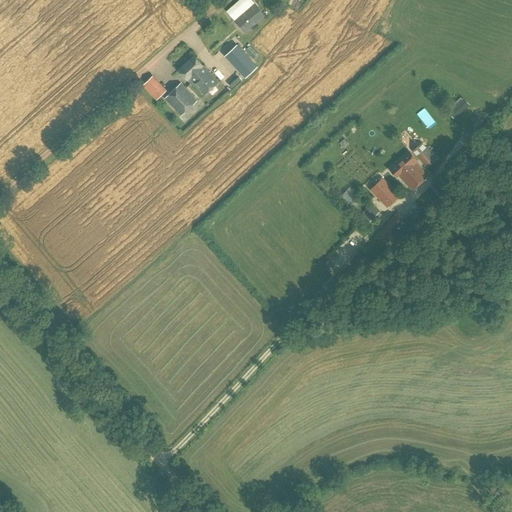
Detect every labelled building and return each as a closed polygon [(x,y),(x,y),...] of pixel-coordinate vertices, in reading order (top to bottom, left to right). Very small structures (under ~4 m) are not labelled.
[(245,33),(265,16),(250,0),(239,0),(227,12),(245,33)] [(257,67),(254,64),(237,44),(225,56),(245,78),(249,75),(257,67)] [(218,82),(203,66),(194,56),(178,70),(187,80),(189,78),(204,94),(218,82)] [(156,101),(166,91),(153,76),(143,86),(156,101)] [(181,116),(197,101),(180,84),(165,99),(181,116)] [(466,98),(453,111),(458,117),(472,104),(466,98)] [(440,153),(463,128),(437,105),(415,129),(440,153)] [(426,167),(435,159),(424,146),(415,154),(426,167)] [(428,176),(415,163),(418,161),(410,152),(390,170),(396,177),(398,175),(412,190),(428,176)] [(391,205),(401,194),(385,178),(375,189),(391,205)] [(443,184),(437,189),(441,195),(447,190),(443,184)] [(351,205),(355,201),(346,191),(342,196),(351,205)] [(375,222),(382,214),(372,205),(364,213),(367,217),(369,215),(375,222)] [(403,219),(397,213),(383,227),(384,228),(378,235),(384,241),(392,232),(399,239),(416,222),(408,214),(403,219)]
